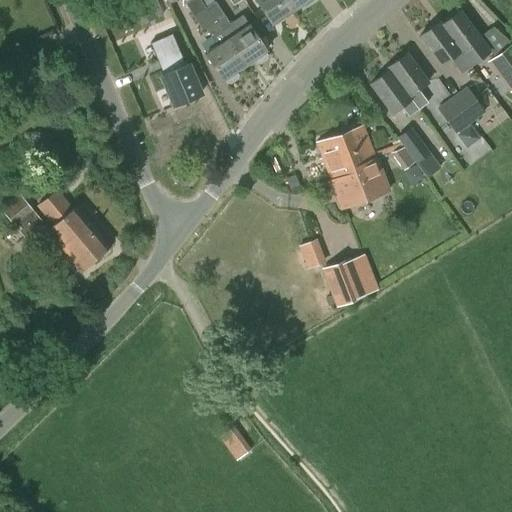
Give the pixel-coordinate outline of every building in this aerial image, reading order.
[(154,0),(114,0),(100,6),(106,20),(132,8),(139,24),(161,14),(154,0)] [(200,0),(205,7),(193,15),(202,29),(205,27),(216,44),(203,52),(222,80),(224,79),(226,82),(230,83),(237,79),(237,75),(235,71),(244,65),(200,0)] [(210,0),(200,0),(244,65),(252,60),(254,62),(260,64),(266,60),(267,55),(264,51),(267,50),(248,22),(247,23),(242,15),(229,23),(214,1),(212,2),(210,0)] [(287,0),(254,0),(271,24),(294,9),(287,0)] [(287,0),(294,9),(307,0),(287,0)] [(443,24),(442,25),(471,65),(490,51),(482,40),(460,9),(442,22),(443,24)] [(439,20),(418,35),(440,66),(451,58),(460,70),(468,65),(469,66),(471,65),(442,25),(443,24),(442,22),(441,23),(439,20)] [(159,39),(150,43),(156,57),(155,57),(157,61),(160,59),(164,69),(161,70),(163,74),(160,75),(161,76),(166,88),(167,88),(174,104),(173,104),(173,105),(200,94),(187,64),(185,65),(171,33),(159,39)] [(511,43),(487,61),(509,92),(511,89),(511,43)] [(407,51),(385,66),(389,71),(392,70),(419,109),(428,102),(418,89),(429,82),(407,51)] [(387,70),(368,83),(390,114),(401,106),(409,116),(419,109),(392,70),(389,71),(385,66),(385,67),(387,70)] [(466,86),(451,97),(470,122),(485,111),(466,86)] [(451,97),(437,108),(455,133),(470,122),(451,97)] [(363,124),(315,142),(329,179),(328,179),(329,182),(348,174),(349,175),(361,170),(359,165),(377,157),(377,156),(375,156),(363,124)] [(410,127),(396,137),(403,147),(414,162),(415,161),(416,162),(429,153),(410,127)] [(348,174),(329,182),(339,209),(390,190),(377,157),(359,165),(361,170),(349,175),(348,174)] [(9,204),(2,210),(25,239),(43,223),(14,188),(3,197),(9,204)] [(56,189),(36,205),(52,225),(46,230),(79,270),(109,245),(76,205),(72,208),(56,189)] [(320,236),(302,241),(308,265),(327,260),(320,236)] [(323,268),(321,269),(331,293),(337,306),(350,301),(364,296),(362,291),(349,258),(335,263),(323,268)] [(235,428),(221,438),(236,457),(249,447),(235,428)]
